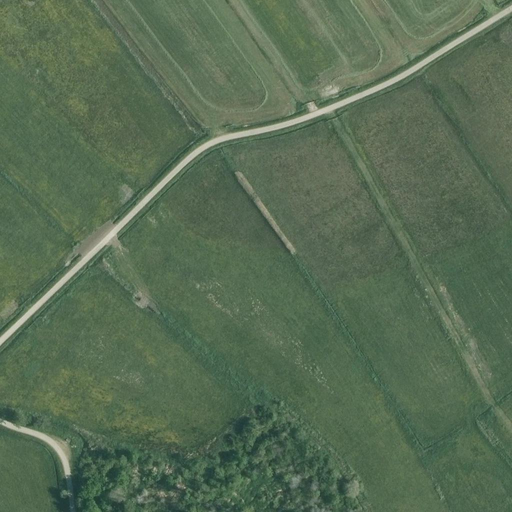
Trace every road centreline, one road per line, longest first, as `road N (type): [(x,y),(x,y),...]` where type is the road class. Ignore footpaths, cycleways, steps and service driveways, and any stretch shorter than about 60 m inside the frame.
road 1 (unclassified): [(511,10),(375,92),(200,151),(0,341)]
road 2 (track): [(484,392),(333,110)]
road 3 (unclassified): [(0,421),(59,451),(73,511)]
